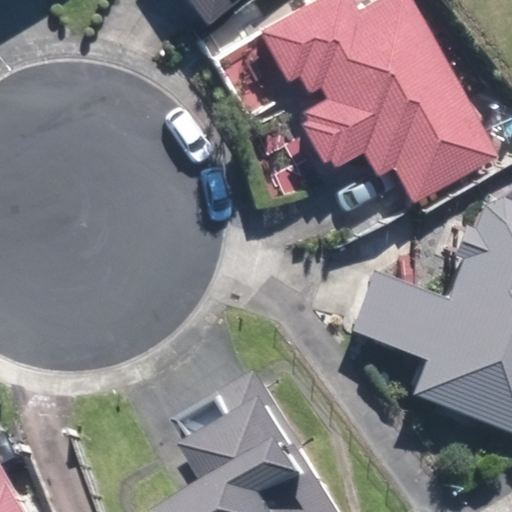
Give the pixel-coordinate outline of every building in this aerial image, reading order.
[(168,0),(197,35),(241,0),(168,0)] [(335,0),(307,0),(236,38),(309,176),(345,157),(358,182),(375,173),(393,207),(486,159),(401,0),(359,0),(341,10),(335,0)] [(387,397),(509,445),(511,436),(511,210),(459,190),(418,293),(358,270),(332,336),(400,363),(387,397)] [(342,511),(258,376),(168,431),(211,500),(190,511),(342,511)] [(0,511),(24,511),(0,468),(0,511)]
